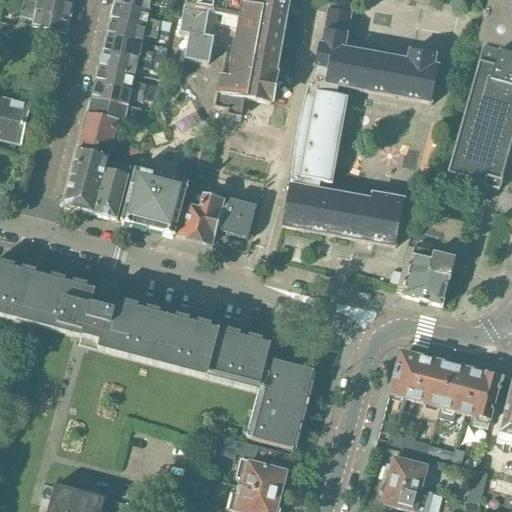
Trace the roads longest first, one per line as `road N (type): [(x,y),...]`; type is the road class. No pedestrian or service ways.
road 1 (residential): [(38,234),(345,322),(374,343)]
road 2 (residential): [(38,234),(94,0)]
road 3 (tertiary): [(374,343),(326,511)]
road 4 (tertiary): [(491,335),(453,338),(405,325),(374,343)]
